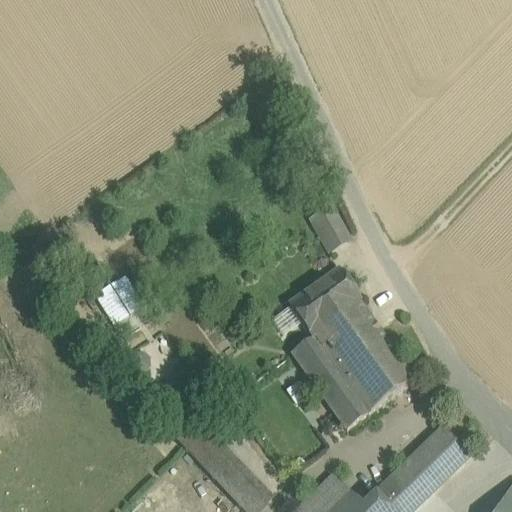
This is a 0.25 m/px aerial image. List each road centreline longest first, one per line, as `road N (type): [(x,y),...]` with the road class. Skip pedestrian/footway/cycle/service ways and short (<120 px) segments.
road 1 (track): [(257,0),(390,273)]
road 2 (track): [(390,273),(495,423),(511,434)]
road 3 (track): [(390,273),(511,151)]
